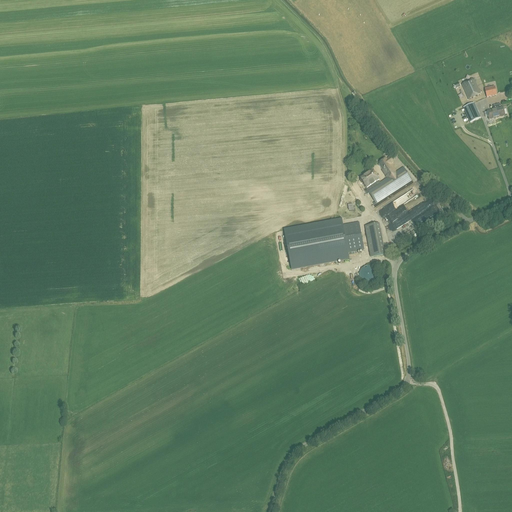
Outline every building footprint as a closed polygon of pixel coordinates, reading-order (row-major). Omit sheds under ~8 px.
[(468,100),(481,95),(474,79),(461,85),(468,100)] [(497,95),(495,87),(485,89),(487,98),(497,95)] [(471,104),(463,108),(470,123),(481,118),(475,104),(474,103),(471,104)] [(501,108),(494,110),(487,112),(489,120),(500,117),(505,116),(503,108),(501,108)] [(378,165),(387,178),(396,171),(391,164),(393,163),(390,157),(387,159),(386,159),(379,163),(380,164),(378,165)] [(396,171),(387,178),(380,183),(380,184),(368,192),(369,194),(376,204),(412,181),(403,167),(396,171)] [(361,179),(366,188),(367,189),(379,181),(379,180),(373,171),(361,179)] [(367,189),(366,188),(364,190),(367,195),(369,194),(368,192),(380,184),(380,183),(379,181),(367,189)] [(426,208),(423,202),(410,208),(413,214),(426,208)] [(410,209),(391,220),(394,225),(413,214),(410,209)] [(413,216),(399,225),(405,234),(422,223),(420,220),(415,224),(413,221),(415,220),(413,216)] [(343,226),(342,220),(284,231),(292,270),(349,259),(348,253),(364,250),(359,223),(343,226)] [(370,255),(384,253),(379,225),(366,228),(367,234),(366,234),(370,255)] [(364,283),(366,284),(368,284),(370,284),(372,283),(374,283),(375,281),(376,280),(377,278),(377,276),(377,274),(377,272),(376,270),(375,269),(374,268),(372,267),(370,266),(368,266),(367,266),(365,266),(363,267),(362,269),(360,270),(360,272),(359,274),(359,276),(359,278),(360,279),(361,281),(363,282),(364,283)]
